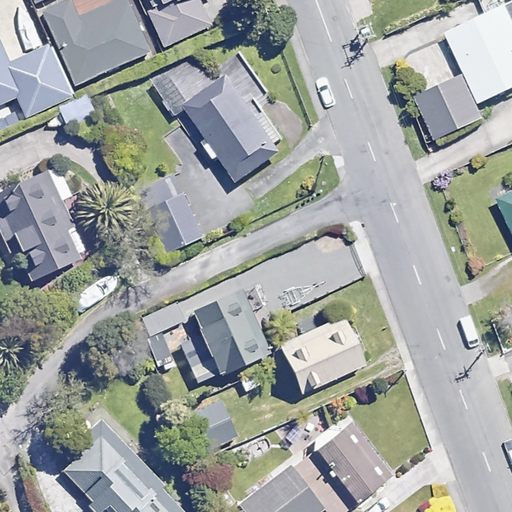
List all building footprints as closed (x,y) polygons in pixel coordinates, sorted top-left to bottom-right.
[(67,0),(42,11),(75,85),(151,51),(128,0),(113,0),(80,15),(72,0),(67,0)] [(212,25),(200,0),(144,0),(150,10),(167,46),(212,25)] [(511,7),(510,3),(438,30),(465,103),(511,85),(511,7)] [(0,104),(17,97),(19,91),(8,67),(10,62),(0,39),(0,104)] [(19,91),(17,97),(26,118),(74,97),(50,44),(10,62),(8,67),(19,91)] [(161,107),(176,98),(194,87),(175,57),(142,77),(161,107)] [(176,98),(229,181),(278,150),(226,67),(194,87),(176,98)] [(94,117),(86,96),(58,107),(66,128),(94,117)] [(48,169),(0,190),(0,224),(24,279),(85,252),(48,169)] [(511,187),(493,196),(511,241),(511,187)] [(175,191),(136,208),(157,253),(195,236),(175,191)] [(234,290),(183,312),(192,332),(209,373),(212,379),(263,357),(234,290)] [(139,317),(147,337),(161,370),(176,363),(163,331),(186,321),(178,301),(139,317)] [(343,313),(279,345),(302,391),(366,360),(343,313)] [(209,373),(192,332),(171,341),(189,381),(209,373)] [(210,392),(176,409),(195,446),(229,429),(210,392)] [(385,475),(345,424),(314,448),(340,482),(354,499),(385,475)] [(101,511),(167,511),(177,502),(104,429),(61,472),(101,511)] [(340,482),(314,448),(233,510),(234,511),(301,511),(312,504),(340,482)] [(318,511),(336,511),(354,499),(340,482),(312,504),(318,511)]
